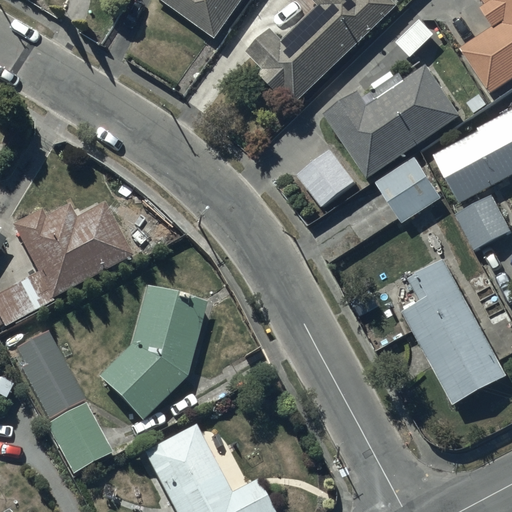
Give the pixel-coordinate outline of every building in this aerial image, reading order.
[(249,0),(160,0),(220,42),(249,0)] [(304,0),(294,10),(306,22),(285,41),(275,30),(246,57),(293,107),(400,9),(391,0),(304,0)] [(511,81),(511,0),(483,0),(488,7),(483,10),(495,27),(461,50),(491,96),(511,81)] [(438,40),(424,25),(399,48),(413,63),(438,40)] [(465,117),(430,66),(407,82),(403,75),(398,78),(394,71),(371,87),(375,92),(365,99),(360,93),(326,116),(370,180),(465,117)] [(511,178),(511,112),(479,130),(481,132),(436,157),(464,207),(454,212),(477,252),(511,232),(511,229),(490,190),(511,178)] [(359,183),(333,150),(298,177),(324,210),(359,183)] [(418,158),(377,184),(404,226),(445,200),(418,158)] [(133,257),(104,204),(77,219),(69,206),(47,218),(43,212),(12,229),(38,275),(0,295),(0,327),(4,325),(6,330),(55,303),(53,301),(133,257)] [(510,379),(446,261),(418,276),(423,285),(415,289),(423,303),(404,313),(455,408),(510,379)] [(187,379),(208,305),(187,299),(185,307),(177,304),(179,297),(148,288),(132,347),(99,380),(143,424),(187,379)] [(112,455),(86,406),(47,426),(72,476),(112,455)] [(233,494),(197,427),(143,455),(173,511),(273,511),(257,481),(233,494)]
